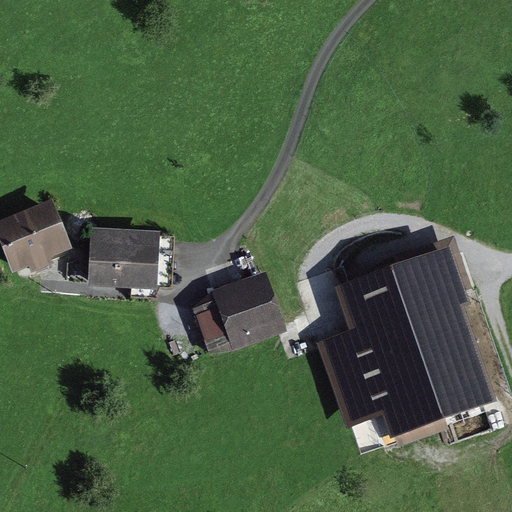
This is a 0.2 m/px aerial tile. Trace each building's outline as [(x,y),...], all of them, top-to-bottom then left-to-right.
[(51,201),(0,222),(0,242),(13,273),(29,267),(31,274),(53,264),(51,259),(73,251),(51,201)] [(161,237),(160,233),(91,229),(90,288),(132,290),(131,298),(155,300),(160,289),(172,289),(174,238),(161,237)] [(473,303),(449,245),(343,286),(353,315),(348,316),(354,333),(383,413),(393,437),(495,403),(465,306),(473,303)] [(288,335),(265,273),(258,275),(251,252),(225,261),(233,284),(211,291),(193,309),(209,356),(232,353),(288,335)] [(354,333),(319,345),(348,426),(383,413),(354,333)]
